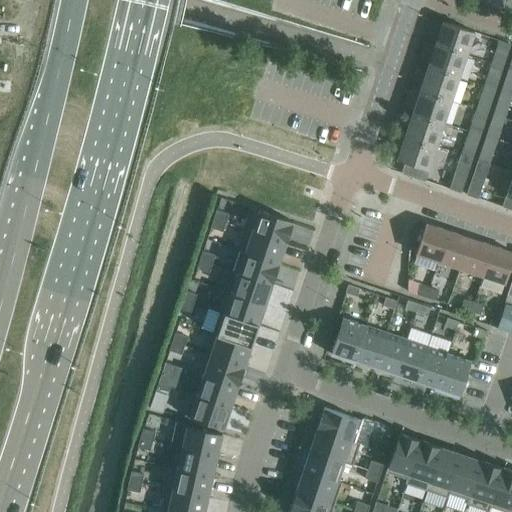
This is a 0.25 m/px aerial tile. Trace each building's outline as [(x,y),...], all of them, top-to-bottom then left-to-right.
[(438,37),(435,44),(466,55),(474,32),(443,22),(438,37)] [(494,55),(497,38),(486,36),(483,53),(494,55)] [(499,41),(495,54),(505,57),(510,44),(499,41)] [(435,44),(427,67),(458,78),(466,55),(435,44)] [(492,63),(487,77),(498,80),(502,67),(492,63)] [(427,67),(420,90),(451,101),(458,78),(427,67)] [(484,86),(480,99),(490,103),(495,90),(484,86)] [(420,90),(412,113),(443,124),(451,101),(420,90)] [(501,92),(496,105),(507,108),(511,95),(501,92)] [(476,109),(472,122),(482,126),(487,113),(476,109)] [(412,113),(404,137),(435,147),(443,124),(412,113)] [(493,115),(489,128),(499,131),(504,118),(493,115)] [(469,132),(464,145),(475,149),(479,136),(469,132)] [(397,159),(405,162),(428,169),(435,147),(404,137),(397,159)] [(485,138),(481,151),(492,155),(496,141),(485,138)] [(460,155),(456,168),(467,172),(472,159),(460,155)] [(478,161),(473,173),(485,177),(489,164),(478,161)] [(405,162),(401,173),(425,181),(429,169),(428,169),(405,162)] [(467,172),(456,168),(449,189),(460,193),(467,172)] [(485,177),(473,173),(466,195),(477,199),(485,177)] [(511,197),(507,196),(507,195),(506,195),(502,207),(511,210),(511,197)] [(232,216),(219,211),(216,220),(228,225),(232,216)] [(288,244),(295,223),(261,211),(254,233),(288,244)] [(228,225),(216,220),(213,229),(226,233),(228,225)] [(415,254),(438,261),(448,231),(425,223),(415,254)] [(438,261),(460,268),(470,238),(448,231),(438,261)] [(281,265),(288,244),(254,233),(247,253),(281,265)] [(460,268),(482,276),(492,246),(470,238),(460,268)] [(511,252),(492,246),(482,276),(504,283),(511,260),(511,252)] [(215,266),(218,257),(205,252),(202,261),(215,266)] [(274,285),(281,265),(247,253),(240,274),(274,285)] [(199,270),(212,274),(215,266),(202,261),(199,270)] [(267,306),(274,285),(240,274),(233,294),(267,306)] [(348,285),(346,293),(357,297),(360,289),(348,285)] [(416,294),(426,297),(429,288),(419,285),(416,294)] [(429,288),(426,297),(435,300),(438,291),(429,288)] [(198,296),(186,291),(183,300),(195,305),(198,296)] [(260,326),(267,306),(233,294),(226,315),(260,326)] [(386,297),(383,306),(395,309),(397,301),(386,297)] [(461,308),(470,312),(474,302),(464,299),(461,308)] [(183,300),(180,309),(192,313),(195,305),(183,300)] [(419,304),(408,300),(405,309),(416,312),(419,304)] [(474,302),(470,312),(480,315),(483,305),(474,302)] [(416,312),(427,316),(430,308),(419,304),(416,312)] [(498,328),(511,332),(511,307),(505,305),(498,328)] [(209,309),(204,327),(214,330),(219,312),(209,309)] [(254,347),(260,326),(226,315),(219,335),(254,347)] [(366,326),(343,318),(331,354),(354,362),(366,326)] [(447,318),(445,326),(456,330),(459,322),(447,318)] [(387,333),(366,326),(354,362),(355,362),(355,360),(375,367),(387,333)] [(473,336),(484,340),(487,331),(476,327),(473,336)] [(407,340),(387,333),(375,367),(396,374),(407,340)] [(187,347),(190,339),(178,334),(175,343),(187,347)] [(247,367),(254,347),(219,335),(213,356),(247,367)] [(427,347),(407,340),(396,374),(416,381),(427,347)] [(184,356),(187,347),(175,343),(172,352),(184,356)] [(448,353),(427,347),(416,381),(436,387),(435,389),(436,389),(448,353)] [(471,361),(448,353),(436,389),(459,397),(471,361)] [(240,388),(247,367),(213,356),(206,376),(240,388)] [(174,388),(177,379),(164,375),(161,384),(174,388)] [(233,408),(240,388),(206,376),(199,397),(233,408)] [(171,397),(174,388),(161,384),(158,393),(171,397)] [(226,430),(233,408),(199,397),(192,418),(226,430)] [(367,422),(333,410),(326,432),(360,443),(367,422)] [(220,458),(224,435),(188,430),(185,452),(220,458)] [(360,443),(326,432),(319,452),(353,463),(360,443)] [(420,440),(399,433),(386,472),(406,479),(405,483),(406,483),(420,440)] [(156,447),(158,438),(146,435),(144,445),(156,447)] [(390,444),(378,440),(375,449),(387,453),(390,444)] [(441,447),(420,440),(406,483),(426,490),(441,447)] [(154,457),(156,447),(144,445),(142,454),(154,457)] [(461,454),(441,447),(426,490),(447,497),(461,454)] [(217,479),(220,458),(185,452),(181,473),(217,479)] [(346,484),(353,463),(319,452),(312,472),(346,484)] [(482,461),(461,454),(447,497),(448,498),(449,493),(468,499),(466,504),(467,504),(482,461)] [(383,464),(371,460),(368,469),(380,473),(383,464)] [(502,468),(482,461),(467,504),(488,511),(502,468)] [(510,511),(511,506),(511,471),(502,468),(488,511),(489,511),(490,507),(505,511),(510,511)] [(380,473),(368,469),(365,478),(377,482),(380,473)] [(339,504),(346,484),(312,472),(305,493),(339,504)] [(213,500),(217,479),(181,473),(178,495),(213,500)] [(148,490),(149,480),(137,478),(135,488),(148,490)] [(147,499),(148,490),(135,488),(134,497),(147,499)] [(336,511),(339,504),(305,493),(298,511),(336,511)] [(211,511),(213,500),(178,495),(174,511),(211,511)] [(367,511),(369,505),(357,501),(354,510),(359,511),(367,511)]
